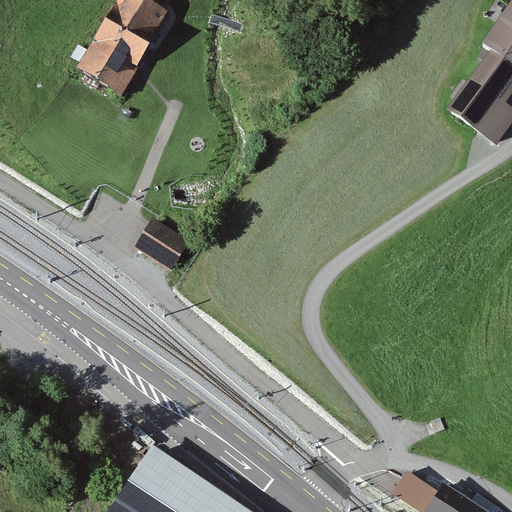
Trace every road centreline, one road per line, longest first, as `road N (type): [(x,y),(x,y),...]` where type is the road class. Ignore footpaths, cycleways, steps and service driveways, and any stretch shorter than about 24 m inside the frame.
road 1 (secondary): [(315,511),(0,276)]
road 2 (track): [(0,333),(71,374),(95,373),(115,356)]
road 3 (track): [(511,498),(428,457),(390,460)]
